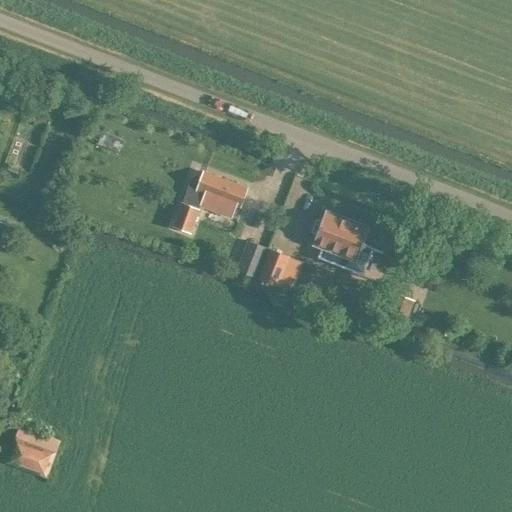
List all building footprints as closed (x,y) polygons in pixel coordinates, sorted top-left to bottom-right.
[(247,187),(203,170),(199,180),(191,177),(173,225),(190,232),(200,205),(231,217),(236,204),(240,206),(247,187)] [(369,225),(324,208),(311,242),(343,254),(339,263),(361,272),(369,252),(372,246),(364,243),(364,241),(363,240),(369,225)] [(0,226),(16,232),(20,221),(0,213),(0,226)] [(266,246),(247,238),(235,268),(254,276),(266,246)] [(289,254),(268,247),(257,277),(277,284),(289,254)] [(410,297),(395,291),(385,314),(400,321),(410,297)] [(46,477),(59,440),(19,426),(6,462),(46,477)]
